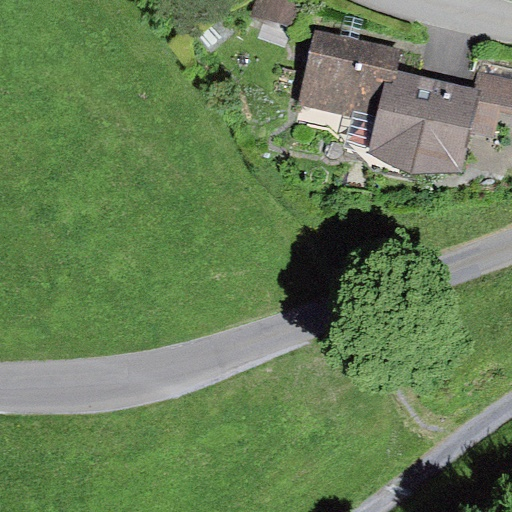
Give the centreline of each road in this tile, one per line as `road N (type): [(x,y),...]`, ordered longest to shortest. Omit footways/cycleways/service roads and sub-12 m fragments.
road 1 (unclassified): [(511,252),(156,386),(0,397)]
road 2 (track): [(511,417),(389,511)]
